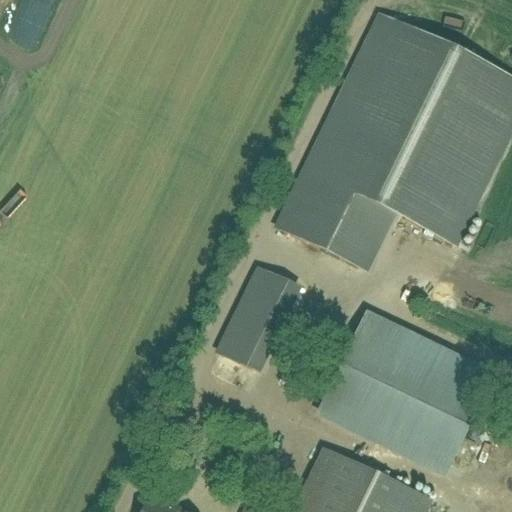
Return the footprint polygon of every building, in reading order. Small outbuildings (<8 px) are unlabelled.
[(511,133),(511,89),(379,25),(275,239),(363,281),(391,222),(454,252),(511,133)] [(281,310),(243,293),(216,351),(253,369),(281,310)] [(511,448),(511,377),(371,314),(329,403),(429,448),(443,417),(511,448)] [(426,511),(431,503),(317,451),(288,511),(426,511)] [(246,511),(192,511),(155,494),(146,511),(263,511),(250,506),(246,511)]
